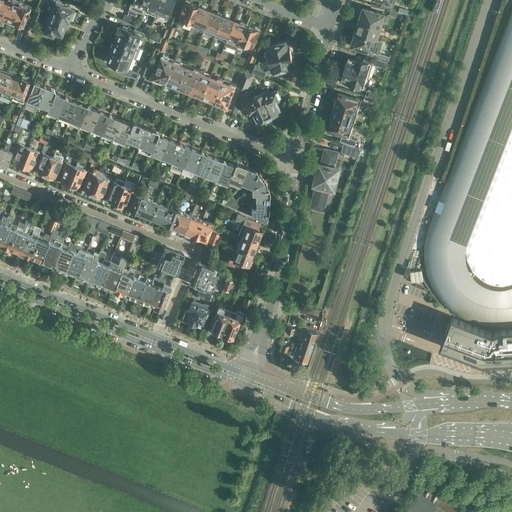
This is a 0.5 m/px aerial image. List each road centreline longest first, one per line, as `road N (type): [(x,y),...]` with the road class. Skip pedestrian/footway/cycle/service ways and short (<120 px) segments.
road 1 (residential): [(157,339),(191,248),(0,172)]
road 2 (tertiary): [(254,388),(355,426),(511,440)]
road 3 (tertiary): [(511,405),(352,411),(257,379)]
road 4 (residential): [(76,67),(87,80),(295,162)]
road 5 (residential): [(264,330),(288,252),(295,162)]
road 6 (tertiary): [(157,339),(0,274)]
road 7 (tertiary): [(0,286),(152,348)]
road 8 (residential): [(295,162),(329,39)]
